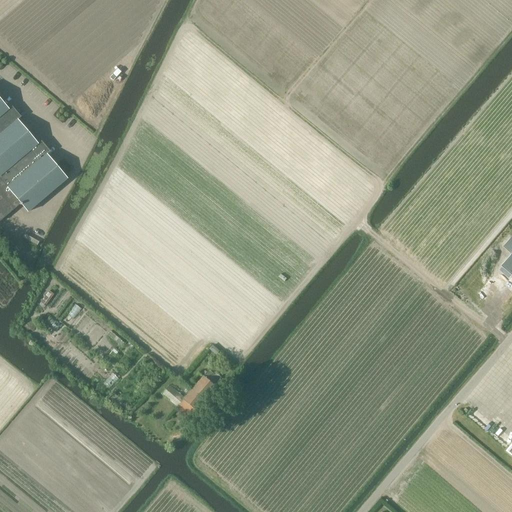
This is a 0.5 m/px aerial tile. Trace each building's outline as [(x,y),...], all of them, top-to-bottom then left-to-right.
[(0,178),(0,179),(3,182),(21,203),(28,212),(66,179),(0,100),(0,178)] [(0,179),(0,220),(21,203),(3,182),(0,179)] [(511,253),(511,257),(500,270),(509,278),(511,274),(511,238),(505,247),(511,253)] [(209,349),(216,355),(219,351),(212,345),(209,349)] [(196,385),(193,389),(204,399),(220,379),(208,370),(206,372),(204,371),(201,374),(203,376),(199,373),(191,381),(196,385)] [(204,399),(193,389),(185,398),(169,385),(162,394),(189,417),(204,399)]
